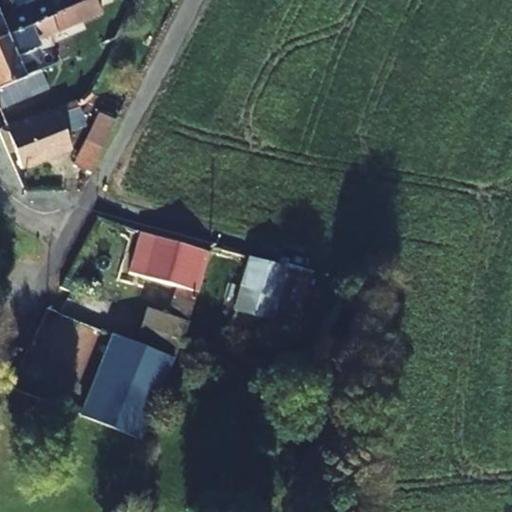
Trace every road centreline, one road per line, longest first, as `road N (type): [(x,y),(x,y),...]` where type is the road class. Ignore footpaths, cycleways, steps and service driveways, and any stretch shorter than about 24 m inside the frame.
road 1 (residential): [(83,204),(337,263)]
road 2 (residential): [(83,204),(191,0)]
road 3 (residential): [(0,368),(83,204)]
